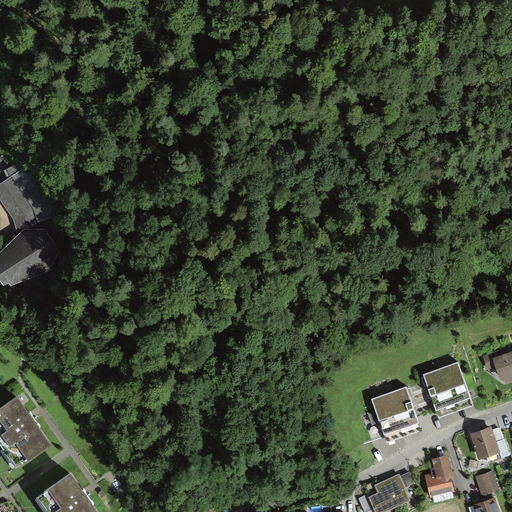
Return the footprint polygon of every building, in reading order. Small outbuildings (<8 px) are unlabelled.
[(0,199),(13,219),(17,234),(0,253),(0,276),(3,282),(9,279),(13,282),(49,272),(57,254),(43,231),(41,231),(39,222),(53,218),(50,199),(24,160),(5,170),(7,179),(0,183),(0,199)] [(511,381),(511,350),(499,355),(498,351),(482,356),(487,371),(496,368),(500,381),(504,379),(505,384),(511,381)] [(459,361),(423,374),(439,418),(475,406),(459,361)] [(405,387),(372,399),(387,441),(420,429),(405,387)] [(0,441),(17,464),(46,443),(29,420),(13,398),(0,407),(0,441)] [(491,427),(470,435),(480,460),(487,457),(489,463),(501,459),(499,453),(500,452),(492,430),(491,427)] [(499,428),(492,430),(500,452),(499,453),(501,459),(511,455),(505,439),(503,439),(499,428)] [(448,455),(432,459),(435,473),(426,475),(431,497),(454,491),(451,477),(453,476),(448,455)] [(492,471),(475,477),(482,495),(498,489),(492,471)] [(400,477),(405,488),(415,483),(410,472),(400,477)] [(369,495),(359,499),(364,511),(366,511),(374,508),(375,511),(384,511),(409,501),(404,490),(406,489),(405,488),(400,477),(399,474),(374,485),(377,491),(369,495)] [(45,511),(92,511),(82,497),(68,476),(36,498),(45,511)] [(499,511),(495,498),(474,505),(475,511),(499,511)]
